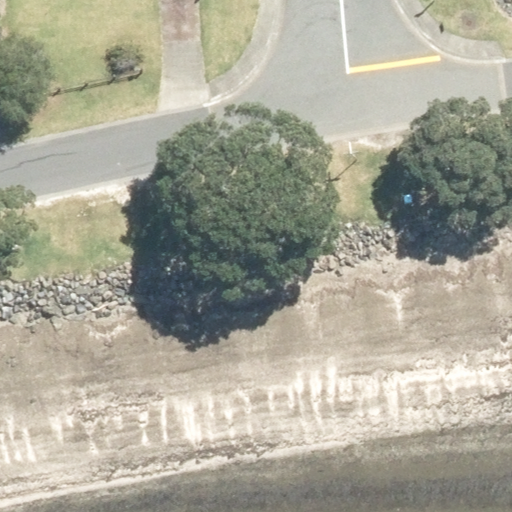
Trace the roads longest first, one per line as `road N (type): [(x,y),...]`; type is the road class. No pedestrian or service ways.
road 1 (residential): [(350,106),(0,179)]
road 2 (residential): [(511,85),(350,106)]
